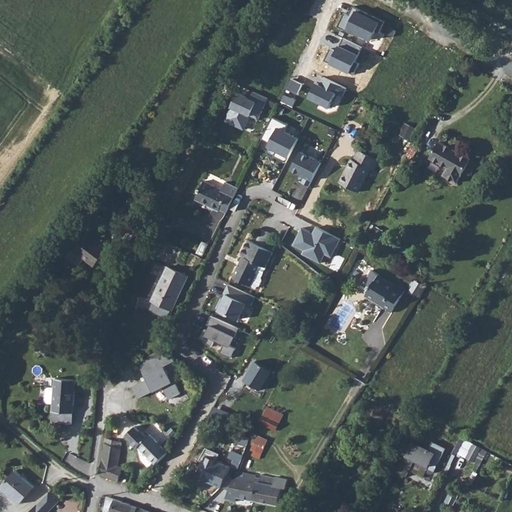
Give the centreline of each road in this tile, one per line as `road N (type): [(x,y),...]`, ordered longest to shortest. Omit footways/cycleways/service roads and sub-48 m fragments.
road 1 (unclassified): [(250,0),(113,345),(94,485)]
road 2 (residential): [(511,69),(381,0)]
